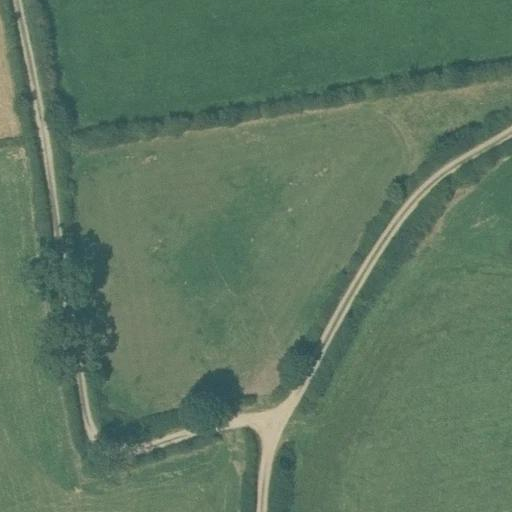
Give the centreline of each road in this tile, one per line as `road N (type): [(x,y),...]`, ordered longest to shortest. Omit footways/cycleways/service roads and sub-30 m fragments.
road 1 (track): [(281,421),(240,417),(131,451),(92,437),(15,0)]
road 2 (track): [(281,421),(360,275),(417,193),(511,130)]
